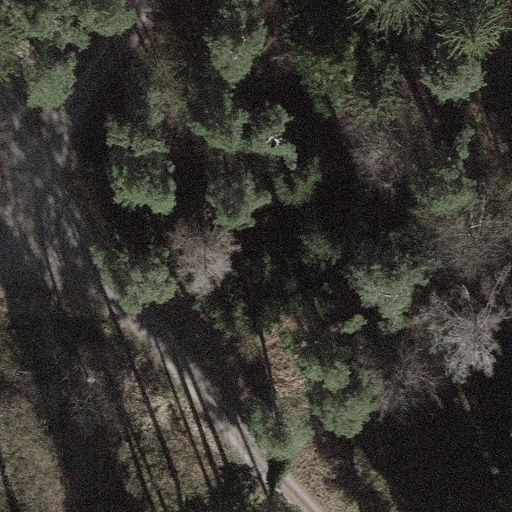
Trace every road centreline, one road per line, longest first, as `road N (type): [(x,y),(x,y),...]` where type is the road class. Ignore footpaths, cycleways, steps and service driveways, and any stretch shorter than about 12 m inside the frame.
road 1 (track): [(35,170),(176,369),(319,511)]
road 2 (track): [(151,0),(35,170)]
